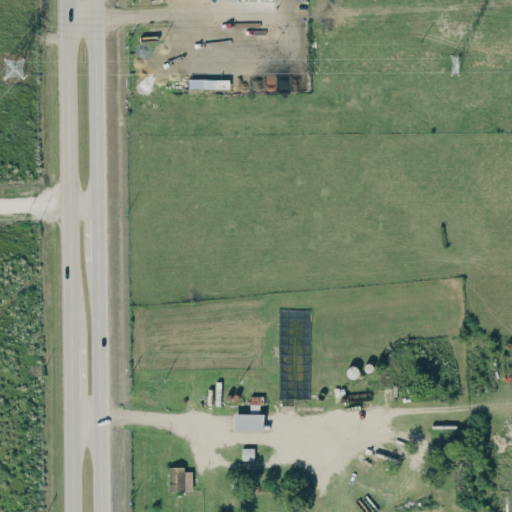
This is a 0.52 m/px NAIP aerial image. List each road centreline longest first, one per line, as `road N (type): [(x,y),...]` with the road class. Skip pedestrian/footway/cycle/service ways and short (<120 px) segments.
road 1 (secondary): [(67,0),(72,334)]
road 2 (secondary): [(102,511),(99,243)]
road 3 (secondary): [(98,204),(96,16)]
